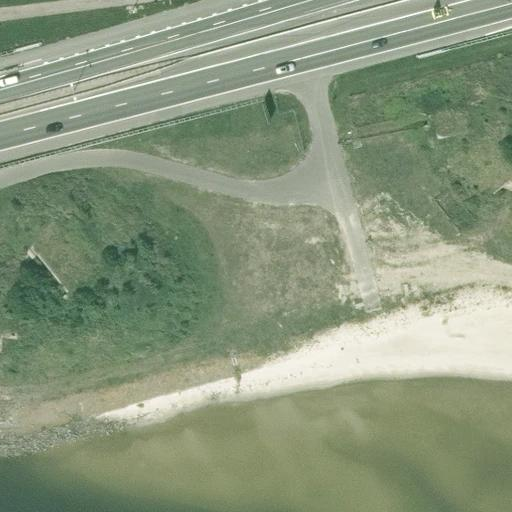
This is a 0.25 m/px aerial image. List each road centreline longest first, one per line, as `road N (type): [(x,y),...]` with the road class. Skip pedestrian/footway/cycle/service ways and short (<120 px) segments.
road 1 (motorway): [(131,102),(511,3)]
road 2 (motorway): [(511,3),(310,25)]
road 3 (motorway): [(131,102),(310,25)]
road 4 (motorway): [(310,25),(151,43)]
road 5 (motorway): [(305,0),(151,43)]
road 6 (motorway): [(151,43),(0,86)]
road 7 (motorway): [(0,135),(131,102)]
